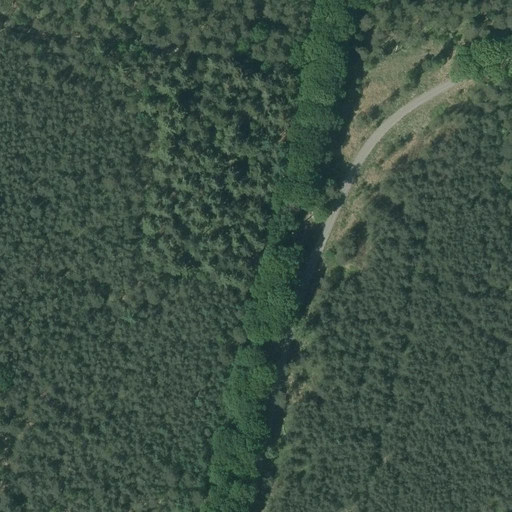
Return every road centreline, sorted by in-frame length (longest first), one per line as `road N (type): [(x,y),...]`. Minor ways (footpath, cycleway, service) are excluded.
road 1 (unclassified): [(248,511),(300,281),(345,181),(383,126),(428,93),(511,52)]
road 2 (track): [(345,71),(9,23)]
road 3 (track): [(360,0),(300,281)]
road 4 (track): [(345,71),(511,33)]
